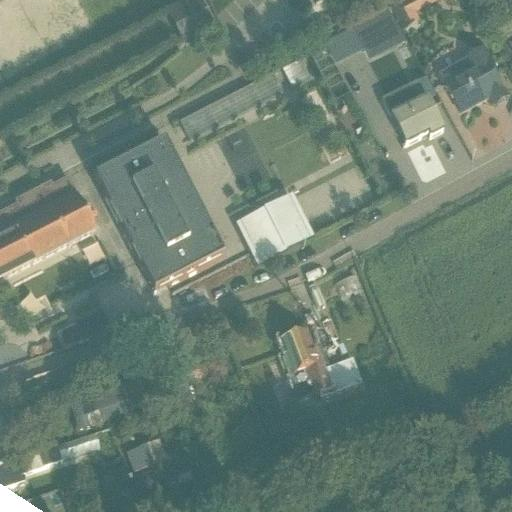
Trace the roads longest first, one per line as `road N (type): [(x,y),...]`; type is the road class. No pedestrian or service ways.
road 1 (unclassified): [(0,383),(284,284),(511,164)]
road 2 (residential): [(0,187),(166,101),(286,0)]
